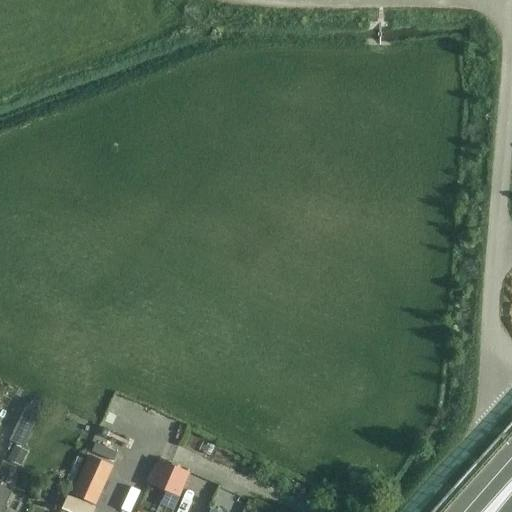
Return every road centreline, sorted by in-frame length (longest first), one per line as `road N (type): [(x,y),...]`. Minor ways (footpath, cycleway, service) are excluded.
road 1 (unclassified): [(493,249),(511,16)]
road 2 (unclassified): [(501,398),(490,371),(493,249)]
road 3 (residential): [(409,511),(501,398)]
